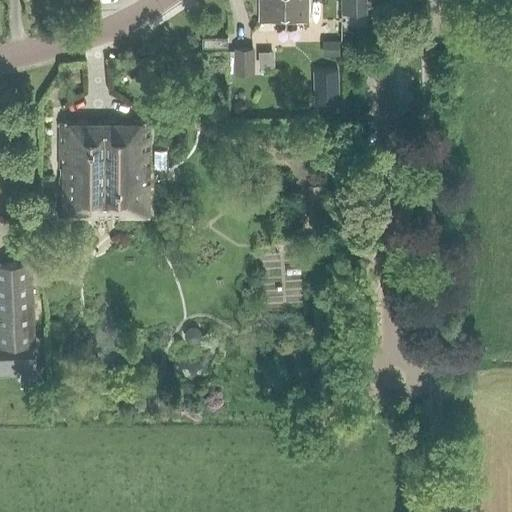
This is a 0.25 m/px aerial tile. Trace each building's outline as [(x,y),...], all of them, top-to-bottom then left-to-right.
[(308,22),(308,0),(258,0),(259,21),(308,22)] [(337,0),(339,15),(366,12),(364,0),(337,0)] [(227,47),(227,37),(202,38),(202,47),(227,47)] [(330,40),(330,52),(344,51),(344,39),(330,40)] [(233,74),(253,74),(253,48),(233,48),(233,74)] [(279,64),(278,49),(265,50),(266,65),(279,64)] [(313,71),(314,104),(339,103),(338,70),(313,71)] [(148,217),(148,123),(60,123),(60,217),(148,217)] [(304,147),(305,162),(322,160),(321,146),(304,147)] [(341,182),(313,183),(315,221),(343,220),(341,182)] [(0,263),(0,346),(34,345),(31,263),(0,263)] [(319,416),(319,431),(337,431),(337,415),(319,416)]
